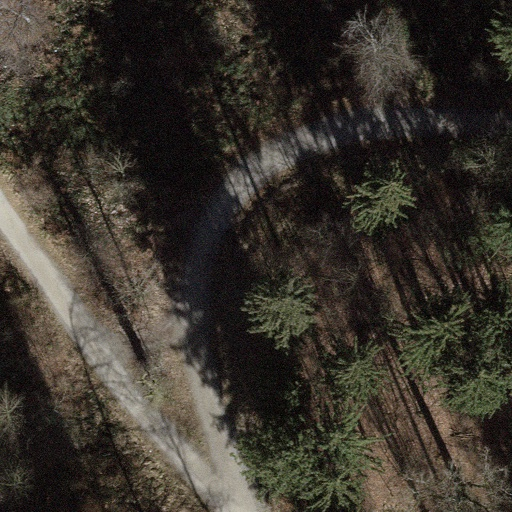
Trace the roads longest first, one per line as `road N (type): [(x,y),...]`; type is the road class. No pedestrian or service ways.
road 1 (track): [(249,511),(191,315),(200,241),(245,178),(300,141),(401,118),(511,125)]
road 2 (track): [(229,511),(94,343),(0,202)]
